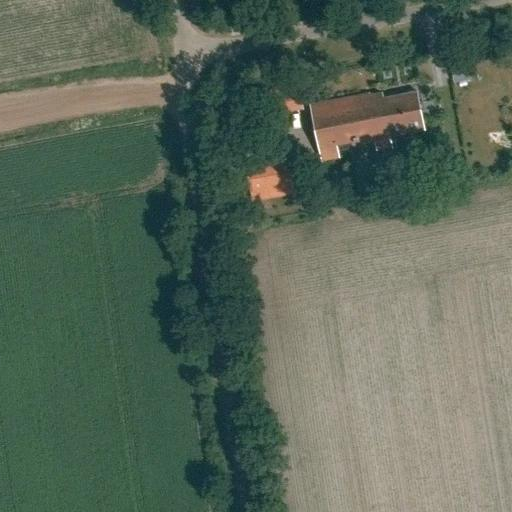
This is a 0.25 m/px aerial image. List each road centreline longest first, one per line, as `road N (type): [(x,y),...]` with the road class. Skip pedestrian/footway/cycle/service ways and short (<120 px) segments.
road 1 (unclassified): [(180,58),(248,511)]
road 2 (unclassified): [(508,0),(180,58)]
road 3 (track): [(183,84),(0,117)]
